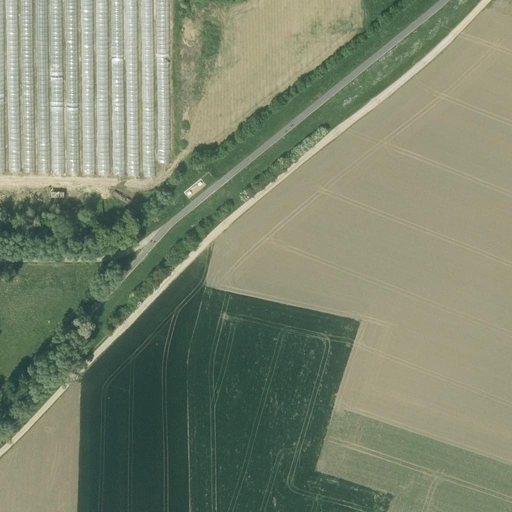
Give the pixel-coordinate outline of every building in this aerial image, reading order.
[(9,125),(10,168),(20,168),(20,125),(9,125)] [(25,128),(24,168),(34,168),(35,128),(25,128)] [(53,138),(54,170),(64,169),(63,138),(53,138)] [(69,170),(79,170),(78,141),(68,142),(69,170)] [(84,142),(83,170),(94,170),(95,142),(84,142)] [(113,171),(123,171),(124,148),(113,148),(113,171)] [(146,173),(155,172),(155,151),(145,151),(146,173)] [(98,152),(98,171),(110,171),(110,152),(98,152)] [(133,157),(133,161),(129,161),(129,172),(139,172),(139,157),(133,157)]
